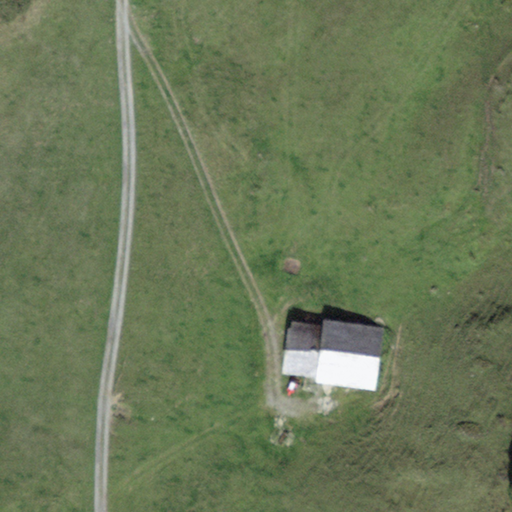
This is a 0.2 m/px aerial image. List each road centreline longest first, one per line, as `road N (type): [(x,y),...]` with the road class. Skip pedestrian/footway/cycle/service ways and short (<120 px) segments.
road 1 (track): [(121,0),(123,192),(99,511)]
road 2 (track): [(275,403),(248,289),(120,9)]
